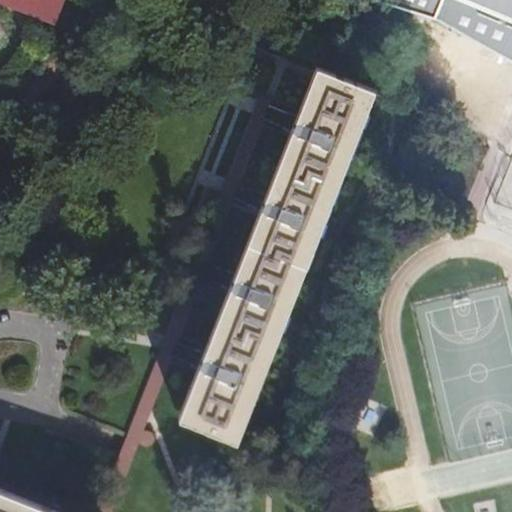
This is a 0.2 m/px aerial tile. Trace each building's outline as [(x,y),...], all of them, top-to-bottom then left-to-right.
[(5,0),(53,18),(60,0),(5,0)] [(511,17),(467,0),(381,0),(441,18),(511,56),(511,17)] [(511,0),(467,0),(511,17),(511,0)] [(392,68),(416,79),(435,35),(411,25),(392,68)] [(201,364),(182,415),(240,436),(376,85),(318,63),(299,112),(289,108),(284,122),(293,125),(268,192),(258,188),(252,203),(262,207),(237,270),(228,267),(222,284),(231,287),(207,349),(198,345),(192,360),(201,364)] [(62,511),(0,488),(0,511),(62,511)]
